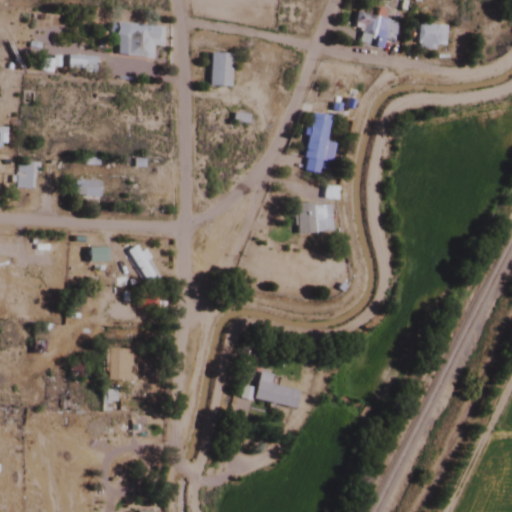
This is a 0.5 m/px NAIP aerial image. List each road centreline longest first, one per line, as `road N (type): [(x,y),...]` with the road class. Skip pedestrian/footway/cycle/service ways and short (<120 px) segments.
road 1 (residential): [(175,416),(182,228),(173,0)]
road 2 (residential): [(182,228),(225,205),(274,150),(332,0)]
road 3 (residential): [(0,223),(182,228)]
